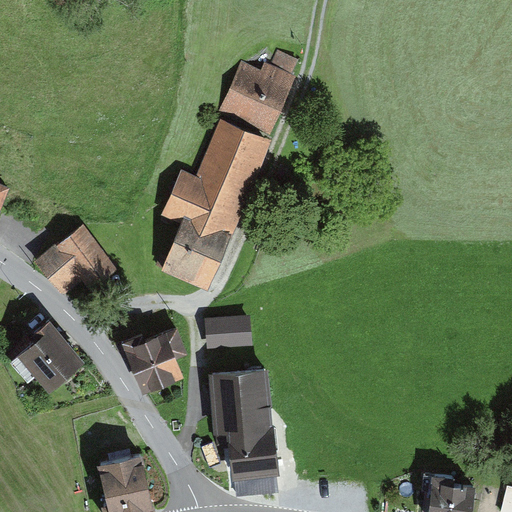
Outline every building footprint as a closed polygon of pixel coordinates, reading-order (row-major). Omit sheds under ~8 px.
[(246,61),(228,109),(280,129),(298,80),(246,61)] [(172,217),(189,224),(173,266),(221,284),(278,136),(230,117),(207,176),(190,170),(172,217)] [(112,264),(83,228),(45,258),(73,294),(112,264)] [(244,317),(206,320),(208,345),(246,343),(244,317)] [(84,363),(53,327),(20,356),(51,391),(84,363)] [(164,331),(125,346),(143,391),(182,376),(164,331)] [(264,366),(217,372),(234,494),(280,488),(264,366)] [(155,511),(142,457),(102,466),(112,511),(155,511)] [(482,511),(486,487),(442,481),(437,511),(482,511)] [(503,511),(511,511),(511,485),(509,485),(503,511)]
